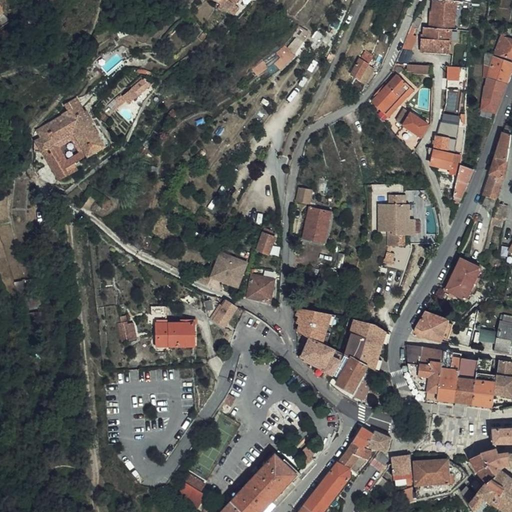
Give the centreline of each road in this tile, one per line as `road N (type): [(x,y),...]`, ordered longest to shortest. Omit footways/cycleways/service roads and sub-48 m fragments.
road 1 (residential): [(419,0),(377,81),(312,129),(299,149),(285,275),(289,355)]
road 2 (tertiary): [(410,408),(396,368),(398,335),(454,235),(511,90)]
